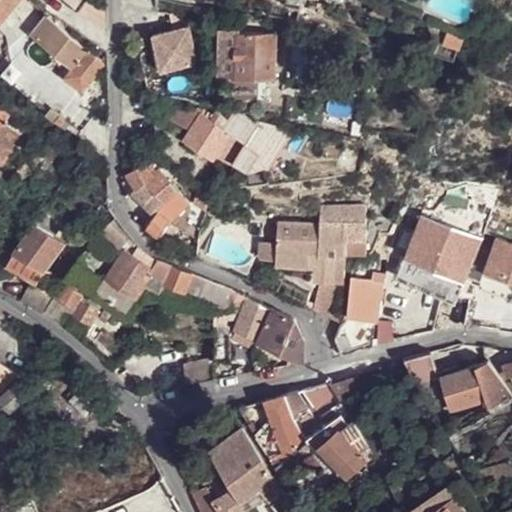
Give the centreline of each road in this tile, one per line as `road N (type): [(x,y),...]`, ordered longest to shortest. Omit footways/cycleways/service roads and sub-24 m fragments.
road 1 (residential): [(114,0),(119,198),(152,246),(298,313),(318,339),(322,371)]
road 2 (residential): [(511,349),(422,345),(322,371)]
road 3 (residential): [(148,413),(43,318),(0,298)]
road 4 (residential): [(322,371),(148,413)]
